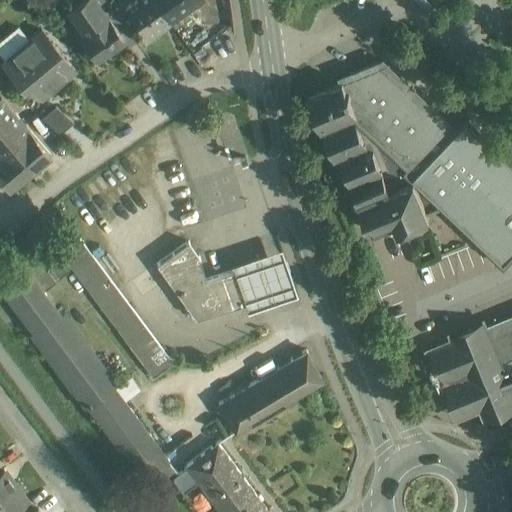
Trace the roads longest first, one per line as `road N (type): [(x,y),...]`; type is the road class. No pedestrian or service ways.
road 1 (primary): [(269,52),(309,240),(405,460)]
road 2 (residential): [(2,223),(169,108),(246,73),(269,52)]
road 3 (residential): [(511,98),(409,2),(269,52)]
road 4 (residential): [(0,397),(87,511)]
